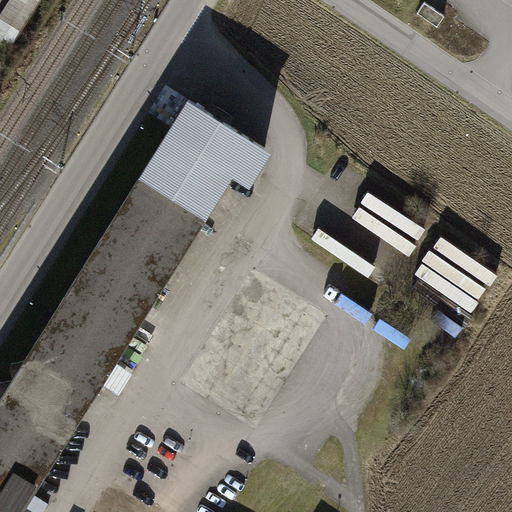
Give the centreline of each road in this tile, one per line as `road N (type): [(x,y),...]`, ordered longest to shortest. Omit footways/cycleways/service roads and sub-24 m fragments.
road 1 (residential): [(0,303),(191,0)]
road 2 (residential): [(344,0),(511,114)]
